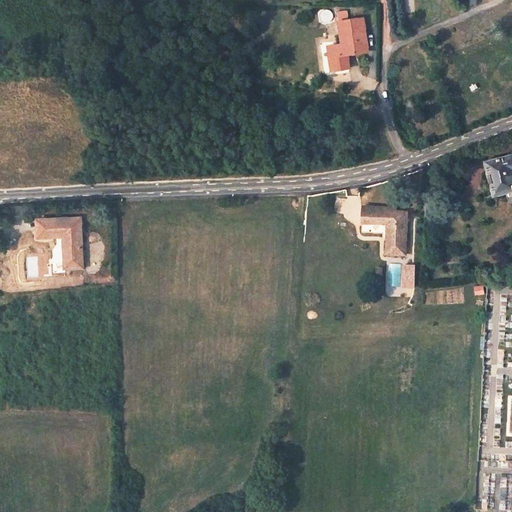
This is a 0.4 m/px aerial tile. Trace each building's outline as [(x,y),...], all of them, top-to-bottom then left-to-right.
[(336,11),(337,22),(346,21),(345,11),(336,11)] [(346,21),(337,22),(340,44),(326,45),(328,70),(348,68),(345,54),(352,54),(363,53),(359,20),(346,21)] [(511,161),(511,156),(481,163),(485,176),(488,175),(494,195),(511,188),(511,182),(511,178),(509,179),(507,169),(511,167),(511,161)] [(386,258),(405,258),(406,215),(395,215),(395,212),(362,211),(361,236),(387,237),(386,258)] [(81,218),(40,218),(40,236),(64,236),(65,267),(81,267),(81,218)] [(402,274),(384,274),(384,285),(401,286),(402,274)]
